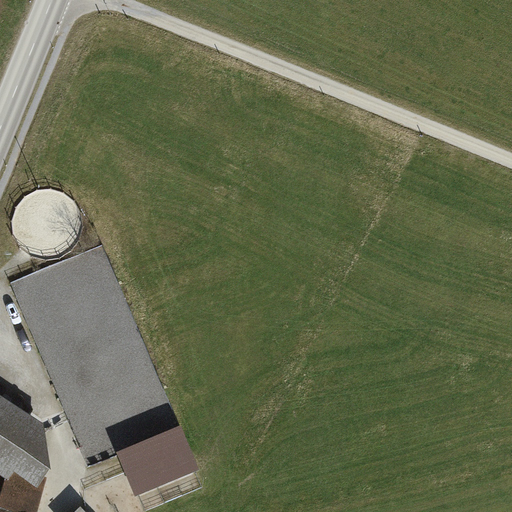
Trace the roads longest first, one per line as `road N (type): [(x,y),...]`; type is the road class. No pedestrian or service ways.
road 1 (track): [(511,161),(107,0)]
road 2 (unknown): [(0,316),(75,467),(109,511)]
road 3 (tertiary): [(0,132),(53,0)]
